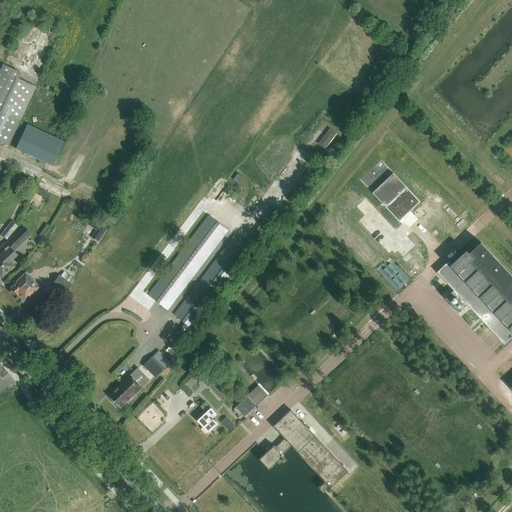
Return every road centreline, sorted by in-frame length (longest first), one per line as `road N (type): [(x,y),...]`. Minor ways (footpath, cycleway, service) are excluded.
road 1 (unknown): [(498,203),(491,180),(428,112),(423,88),(485,0)]
road 2 (primary): [(161,511),(0,336)]
